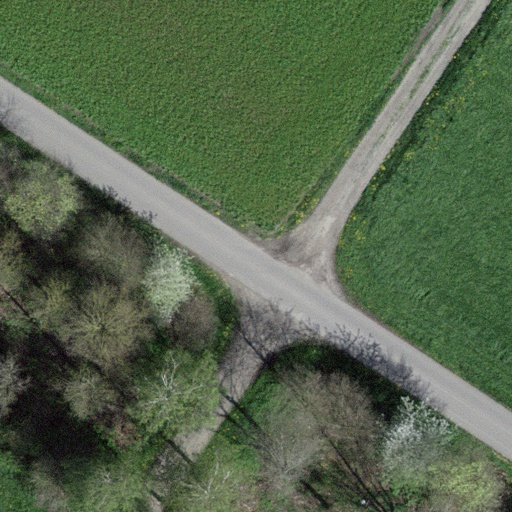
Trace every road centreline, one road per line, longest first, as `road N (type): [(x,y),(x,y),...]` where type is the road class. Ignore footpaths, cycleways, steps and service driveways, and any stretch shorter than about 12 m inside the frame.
road 1 (track): [(489,0),(143,511)]
road 2 (track): [(511,435),(0,94)]
